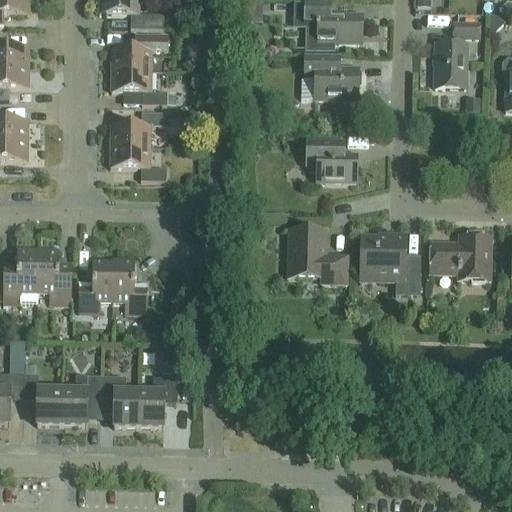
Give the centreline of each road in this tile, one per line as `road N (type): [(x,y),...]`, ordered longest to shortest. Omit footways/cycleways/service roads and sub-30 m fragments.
road 1 (tertiary): [(487,511),(453,485),(413,474),(0,464)]
road 2 (residential): [(403,0),(399,188),(407,205),(511,212)]
road 3 (residential): [(73,214),(69,0)]
